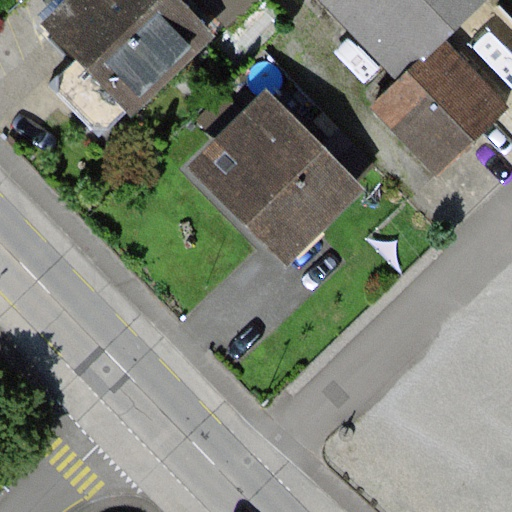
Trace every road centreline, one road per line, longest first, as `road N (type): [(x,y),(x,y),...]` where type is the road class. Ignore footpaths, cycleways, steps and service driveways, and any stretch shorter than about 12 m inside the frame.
road 1 (tertiary): [(150,399),(0,243)]
road 2 (residential): [(150,399),(35,511)]
road 3 (tertiary): [(261,511),(150,399)]
